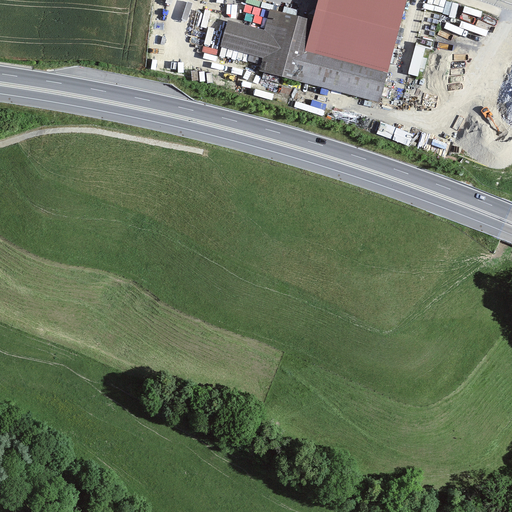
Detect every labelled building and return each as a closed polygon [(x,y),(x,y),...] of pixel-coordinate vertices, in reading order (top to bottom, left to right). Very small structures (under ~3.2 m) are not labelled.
[(411,0),(323,0),(318,21),(310,53),(393,73),(411,0)] [(447,0),(446,0),(444,13),(457,16),(459,3),(447,0)] [(269,29),(232,20),(225,49),(262,58),(259,71),(303,82),(386,102),(393,73),(310,53),(318,21),(274,10),(269,29)] [(420,76),(428,46),(417,43),(409,73),(420,76)] [(410,145),(415,133),(383,120),(378,133),(410,145)]
